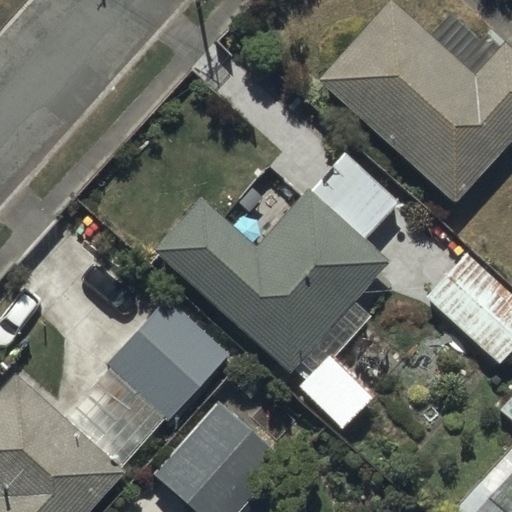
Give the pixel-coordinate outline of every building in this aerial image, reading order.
[(471,65),(399,0),(383,0),(318,72),(450,191),(511,122),(511,46),(498,34),(471,65)] [(248,261),(199,212),(151,265),(287,387),(293,381),(304,391),(296,401),(338,442),(369,410),(328,369),(369,327),(352,310),(385,277),(358,250),(395,213),(344,163),(248,261)] [(511,306),(464,263),(455,272),(449,266),(437,278),(445,285),(423,308),(496,376),(504,368),(511,374),(511,306)] [(37,399),(18,383),(0,402),(0,511),(94,511),(116,489),(113,486),(163,431),(169,437),(234,365),(166,303),(98,377),(106,384),(60,434),(30,407),(37,399)] [(242,511),(282,469),(218,411),(149,488),(175,511),(242,511)] [(511,511),(511,484),(486,511),(511,511)]
